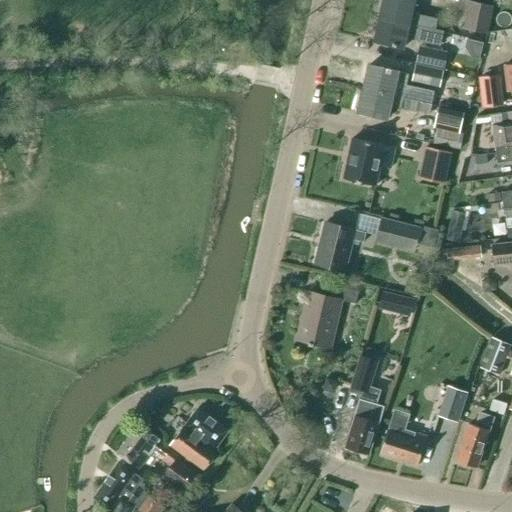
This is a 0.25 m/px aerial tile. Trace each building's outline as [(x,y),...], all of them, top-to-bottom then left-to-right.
[(410,0),(383,0),(380,18),(434,30),(437,19),(411,14),(414,1),(410,0)] [(468,0),(461,28),(486,34),(492,6),(468,0)] [(434,30),(380,18),(374,42),(404,48),(406,36),(432,41),(434,30)] [(472,56),(487,58),(490,41),(474,39),(472,56)] [(421,63),(444,68),(447,55),(424,50),(421,63)] [(443,70),(415,64),(411,80),(439,87),(443,70)] [(369,65),(364,89),(417,101),(431,104),(434,92),(434,90),(405,84),(407,74),(398,72),(369,65)] [(499,75),(479,78),(482,107),(503,104),(499,75)] [(364,89),(358,113),(387,119),(390,107),(399,109),(414,112),(415,110),(417,101),(364,89)] [(417,101),(415,110),(429,113),(431,104),(417,101)] [(464,112),(437,106),(432,128),(459,134),(464,112)] [(495,147),(496,154),(511,151),(511,111),(501,113),(503,123),(492,124),(494,147),(495,147)] [(344,179),(375,186),(380,166),(390,169),(395,148),(353,138),(344,179)] [(425,147),(421,166),(432,169),(429,181),(444,184),(451,153),(425,147)] [(511,151),(496,154),(498,163),(511,161),(511,151)] [(485,155),(487,164),(498,163),(496,154),(485,155)] [(511,191),(501,192),(503,202),(511,200),(511,191)] [(488,202),(500,201),(499,193),(487,194),(488,202)] [(511,200),(503,202),(504,211),(507,239),(511,238),(511,200)] [(459,242),(465,214),(452,211),(446,239),(459,242)] [(374,242),(414,252),(420,227),(380,217),(374,242)] [(366,233),(355,230),(326,222),(315,264),(345,271),(352,240),(364,242),(366,233)] [(434,248),(438,230),(424,227),(419,244),(434,248)] [(511,241),(490,244),(493,266),(510,264),(511,270),(511,271),(511,241)] [(481,258),(480,245),(446,249),(447,261),(481,258)] [(496,290),(495,283),(489,278),(481,280),(483,293),(496,290)] [(328,284),(325,296),(309,292),(297,340),(330,347),(341,300),(356,304),(359,292),(328,284)] [(400,314),(404,297),(382,291),(378,308),(400,314)] [(479,368),(499,376),(505,359),(509,350),(511,345),(491,337),(479,368)] [(377,362),(360,356),(351,387),(363,391),(368,392),(370,387),(377,362)] [(326,378),(322,390),(328,392),(336,388),(338,382),(326,378)] [(438,417),(458,423),(468,392),(447,386),(438,417)] [(380,390),(370,387),(368,392),(363,391),(345,447),(368,454),(383,407),(376,405),(380,390)] [(198,408),(170,445),(181,453),(204,470),(218,450),(215,448),(228,431),(198,408)] [(394,409),(380,454),(417,466),(427,436),(405,429),(410,414),(394,409)] [(469,423),(456,462),(476,468),(492,416),(479,412),(475,425),(469,423)] [(140,424),(117,454),(139,469),(151,451),(162,459),(170,448),(163,443),(159,440),(160,438),(140,424)] [(170,448),(162,459),(171,465),(176,459),(179,455),(170,448)] [(171,465),(164,475),(185,490),(196,474),(176,459),(171,465)] [(119,462),(94,498),(110,509),(108,511),(131,511),(135,507),(139,510),(138,511),(139,511),(157,511),(161,506),(145,495),(145,494),(144,491),(144,487),(145,484),(141,482),(143,479),(135,474),(119,462)]
